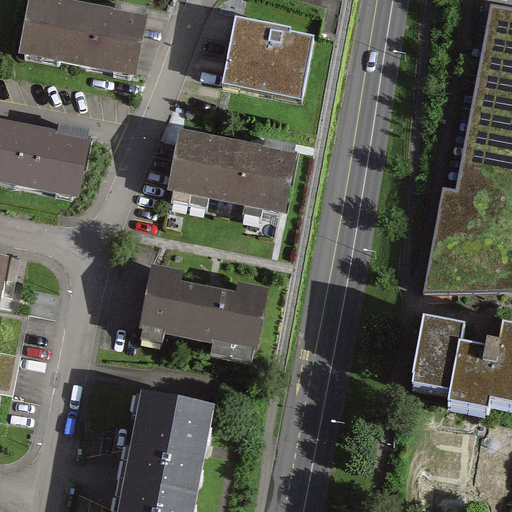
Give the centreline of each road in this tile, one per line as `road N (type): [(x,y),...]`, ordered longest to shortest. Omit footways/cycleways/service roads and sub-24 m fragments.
road 1 (secondary): [(303,511),(393,0)]
road 2 (residential): [(97,253),(198,0)]
road 3 (residential): [(47,498),(97,253)]
